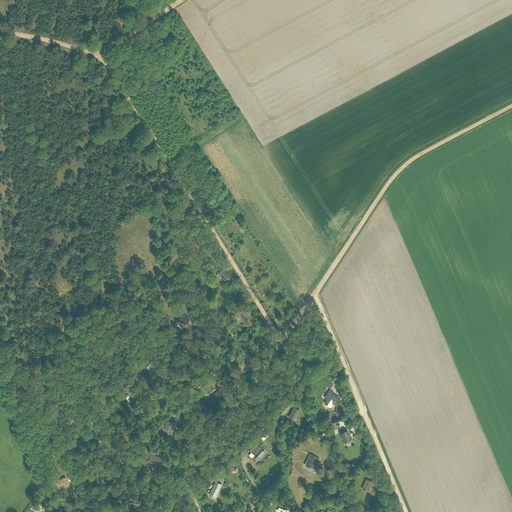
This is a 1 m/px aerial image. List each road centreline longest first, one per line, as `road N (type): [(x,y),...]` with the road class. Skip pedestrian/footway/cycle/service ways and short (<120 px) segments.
road 1 (track): [(186,482),(402,164),(511,104)]
road 2 (track): [(282,340),(98,54)]
road 3 (track): [(406,511),(313,293)]
